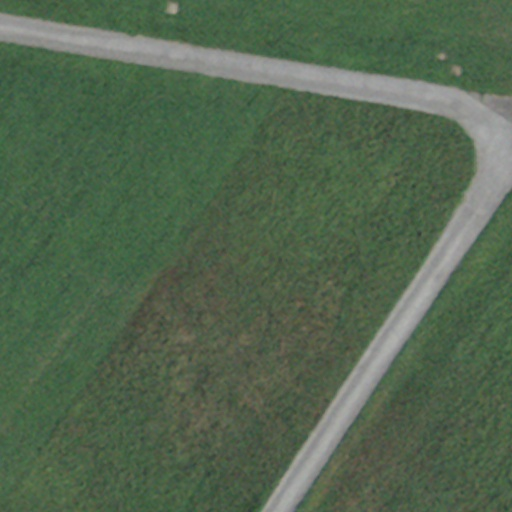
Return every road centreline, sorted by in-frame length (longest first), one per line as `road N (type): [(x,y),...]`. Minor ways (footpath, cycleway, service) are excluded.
road 1 (track): [(511,119),(0,29)]
road 2 (track): [(278,511),(511,166)]
